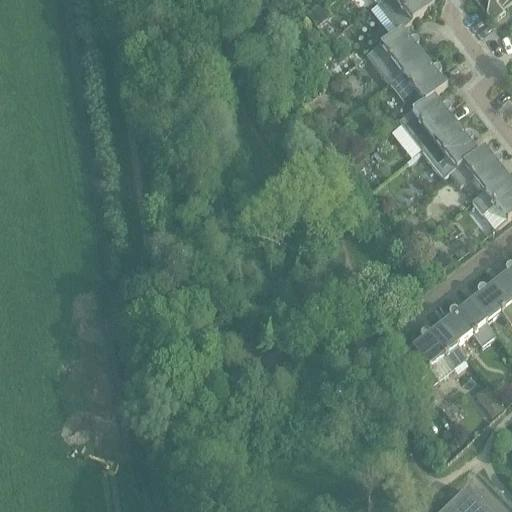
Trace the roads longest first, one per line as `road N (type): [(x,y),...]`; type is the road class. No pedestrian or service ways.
road 1 (residential): [(511,145),(479,105),(491,75),(450,19),(452,0)]
road 2 (residential): [(379,342),(511,240)]
